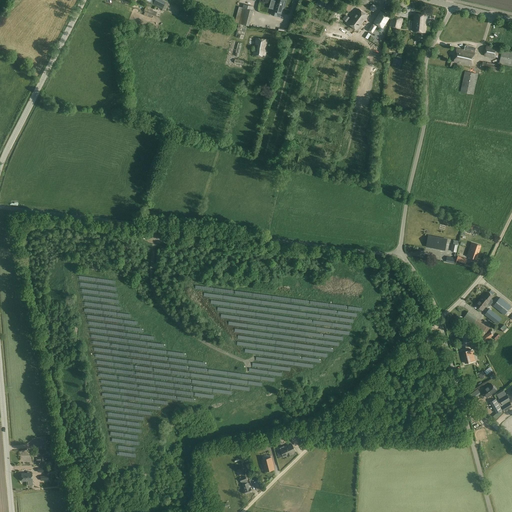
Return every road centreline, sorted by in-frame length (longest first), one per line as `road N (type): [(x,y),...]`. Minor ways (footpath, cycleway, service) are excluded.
road 1 (track): [(511,215),(480,278),(241,511)]
road 2 (unclassified): [(401,253),(0,207)]
road 3 (unclassified): [(491,511),(440,319),(401,253)]
road 4 (unclassified): [(401,253),(424,119),(424,61),(452,6)]
road 5 (tertiary): [(0,166),(84,0)]
road 6 (tertiary): [(12,511),(0,361)]
